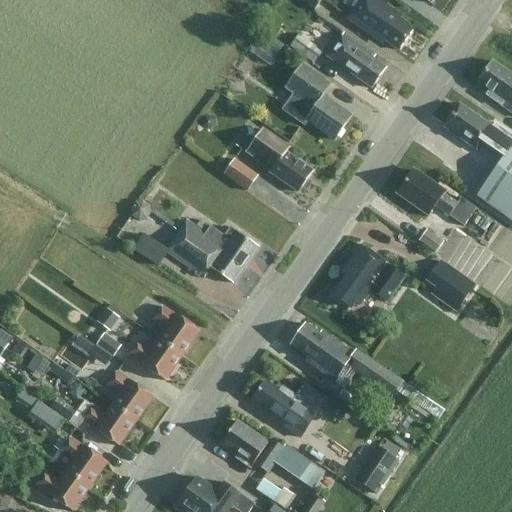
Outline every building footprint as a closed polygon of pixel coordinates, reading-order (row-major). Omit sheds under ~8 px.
[(296,0),(314,12),(314,11),(322,0),(296,0)] [(414,29),(400,19),(402,17),(378,0),(360,0),(347,19),(379,42),(381,38),(399,51),(414,29)] [(290,47),(314,64),(323,51),(322,50),(329,41),(305,25),(290,47)] [(344,34),(327,57),(372,89),(386,69),(373,60),(375,56),(344,34)] [(511,75),(492,62),(478,83),(490,91),(487,96),(511,113),(511,75)] [(323,97),(331,86),(302,65),(285,89),(293,94),(282,111),(305,127),(308,122),(335,141),(352,117),(323,97)] [(491,128),(492,127),(460,105),(445,126),(461,138),(460,140),(475,151),(481,142),(482,143),(501,156),(511,142),(492,129),(491,128)] [(264,131),(247,155),(271,172),(270,173),(299,193),(313,172),(285,152),(288,148),(264,131)] [(511,146),(477,197),(511,221),(511,146)] [(259,176),(234,159),(224,175),(248,192),(259,176)] [(457,204),(444,195),(445,193),(413,171),(398,193),(414,205),(413,207),(428,217),(435,206),(464,226),(476,208),(462,198),(457,204)] [(209,229),(206,233),(201,230),(196,227),(192,224),(188,221),(173,241),(169,248),(167,251),(166,252),(169,253),(192,270),(204,278),(211,268),(234,284),(259,248),(235,231),(231,228),(225,235),(211,225),(209,229)] [(434,253),(442,243),(426,231),(419,241),(434,253)] [(332,295),(350,308),(355,301),(361,306),(371,291),(387,303),(405,277),(361,245),(342,272),(347,275),(332,295)] [(431,294),(457,312),(475,285),(441,261),(426,282),(435,288),(431,294)] [(159,339),(183,356),(200,332),(176,315),(176,316),(163,307),(154,320),(166,329),(159,339)] [(110,331),(120,318),(107,309),(98,322),(110,331)] [(320,334),(306,324),(291,346),(309,358),(306,362),(334,382),(337,378),(346,384),(355,372),(393,398),(397,392),(403,383),(356,351),(354,354),(322,331),(320,334)] [(122,346),(104,334),(90,356),(105,366),(112,355),(114,357),(122,346)] [(0,357),(10,344),(0,337),(0,357)] [(165,381),(183,356),(159,339),(151,350),(139,341),(129,354),(142,363),(141,364),(165,381)] [(42,378),(50,364),(36,355),(28,369),(42,378)] [(65,373),(52,365),(48,371),(71,386),(81,372),(70,365),(65,373)] [(113,405),(137,422),(154,397),(130,380),(130,381),(117,372),(107,385),(120,394),(113,405)] [(280,392),(265,381),(253,400),(271,413),(269,417),(300,438),(318,412),(283,388),(280,392)] [(65,420),(22,389),(16,397),(33,409),(28,416),(55,435),(65,420)] [(119,447),(137,422),(113,405),(105,416),(92,407),(83,420),(96,429),(95,430),(119,447)] [(268,443),(238,422),(221,444),(238,456),(236,458),(251,469),(254,464),(268,473),(276,462),(314,489),(325,473),(285,445),(283,448),(270,439),(268,443)] [(66,470),(90,487),(108,463),(84,446),(83,447),(71,438),(61,451),(74,460),(66,470)] [(401,450),(384,439),(357,481),(377,494),(398,461),(395,459),(401,450)] [(73,511),(90,487),(66,470),(59,481),(46,472),(37,485),(50,494),(49,495),(73,511)] [(301,487),(292,481),(287,488),(268,477),(261,488),(289,506),(301,487)] [(198,478),(178,506),(186,511),(228,511),(232,507),(239,511),(248,511),(254,504),(224,482),(217,491),(198,478)] [(318,511),(325,502),(313,494),(301,511),(318,511)]
